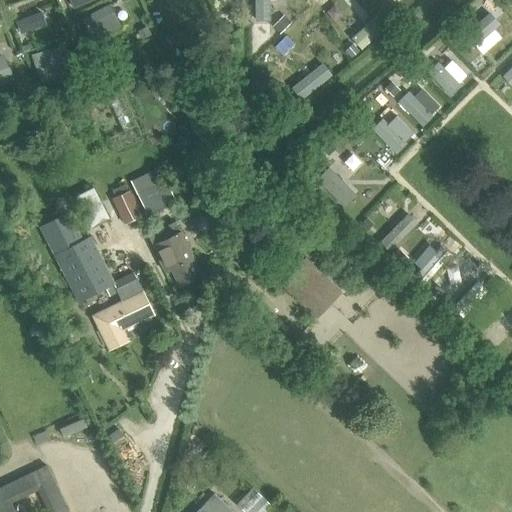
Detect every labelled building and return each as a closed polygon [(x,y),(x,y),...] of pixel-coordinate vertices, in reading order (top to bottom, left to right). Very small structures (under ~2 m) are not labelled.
[(357,0),(373,18),(383,10),(373,0),(357,0)] [(82,15),(93,38),(122,25),(112,2),(82,15)] [(402,5),(394,13),(400,19),(408,11),(402,5)] [(502,37),(495,28),(501,23),(491,11),(466,31),(483,52),(502,37)] [(40,12),(15,21),(20,33),(44,24),(40,12)] [(468,15),(457,24),(464,31),(474,22),(468,15)] [(283,16),(272,27),(279,34),(290,24),(283,16)] [(146,26),(137,30),(142,39),(150,34),(146,26)] [(275,46),(283,56),(295,45),(287,36),(275,46)] [(349,41),(342,47),(348,54),(356,48),(349,41)] [(31,52),(39,80),(69,72),(61,43),(31,52)] [(0,55),(0,83),(10,79),(0,56),(0,55)] [(445,67),(436,59),(427,71),(452,92),(468,72),(452,59),(445,67)] [(290,89),(301,102),(333,75),(322,62),(290,89)] [(392,82),(384,89),(392,97),(399,90),(392,82)] [(424,125),(435,114),(409,89),(398,100),(424,125)] [(397,152),(408,142),(384,117),(373,127),(397,152)] [(146,216),(176,202),(166,180),(161,182),(156,170),(130,182),(146,216)] [(221,206),(210,186),(193,194),(204,215),(221,206)] [(94,187),(76,196),(93,228),(110,219),(94,187)] [(130,190),(112,199),(124,225),(142,216),(130,190)] [(381,240),(392,250),(419,221),(408,211),(381,240)] [(65,221),(43,232),(55,256),(79,302),(105,289),(109,296),(116,292),(120,301),(113,305),(93,315),(94,318),(109,349),(128,340),(124,331),(154,316),(144,294),(132,272),(113,282),(91,238),(86,240),(74,216),(65,221)] [(175,221),(149,234),(156,247),(168,272),(174,269),(182,284),(202,274),(178,226),(175,221)] [(427,282),(451,251),(441,243),(417,274),(427,282)] [(401,253),(395,259),(403,268),(410,261),(401,253)] [(304,258),(279,284),(316,319),(341,292),(304,258)] [(437,286),(430,293),(439,301),(445,295),(437,286)] [(16,511),(12,502),(38,490),(47,511),(68,511),(47,465),(0,487),(0,511),(16,511)] [(249,511),(263,511),(273,503),(254,485),(238,501),(249,511)] [(199,509),(202,511),(232,511),(213,494),(199,509)]
